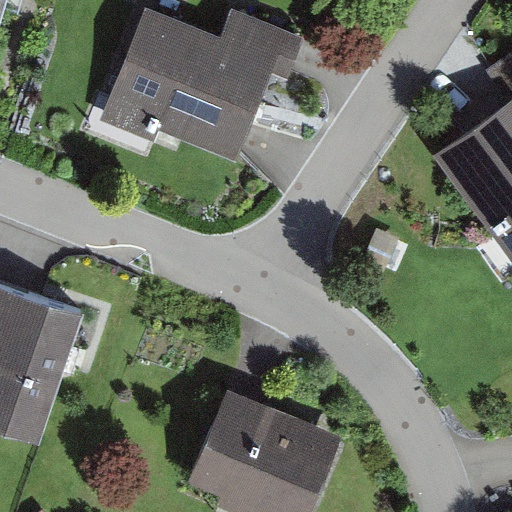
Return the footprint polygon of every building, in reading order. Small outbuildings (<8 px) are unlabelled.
[(295,57),(302,39),(233,12),(223,38),(145,8),(102,121),(157,142),(160,134),(239,164),(249,138),(273,75),(286,80),(295,57)] [(511,53),(486,71),(509,104),(511,102),(511,53)] [(511,101),(486,121),(437,157),(511,258),(511,101)] [(399,242),(378,233),(362,269),(383,279),(399,242)] [(0,429),(42,443),(86,313),(0,284),(0,429)] [(325,511),(346,466),(222,413),(184,502),(207,511),(325,511)]
